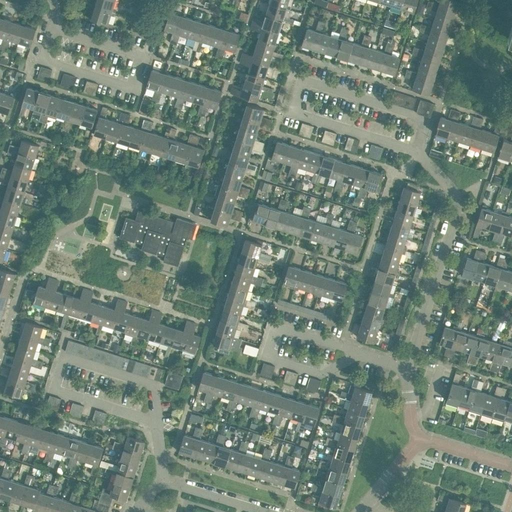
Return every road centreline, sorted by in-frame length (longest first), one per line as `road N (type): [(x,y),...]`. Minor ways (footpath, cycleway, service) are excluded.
road 1 (residential): [(423,152),(294,113),(303,85),(431,123)]
road 2 (residential): [(56,28),(46,61),(134,89),(142,57),(64,33)]
road 3 (residential): [(400,366),(412,353),(456,209),(455,195),(423,152)]
road 4 (residential): [(156,422),(153,385),(66,359),(56,391)]
road 5 (residential): [(277,324),(266,360),(320,377),(355,353)]
